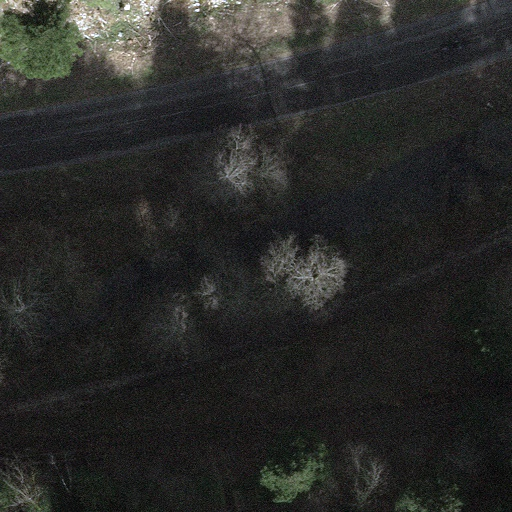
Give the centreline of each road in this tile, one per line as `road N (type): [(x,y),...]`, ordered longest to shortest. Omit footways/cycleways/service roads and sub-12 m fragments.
road 1 (track): [(0,408),(240,342),(511,247)]
road 2 (secondary): [(511,17),(331,77),(0,141)]
road 3 (track): [(0,431),(414,399),(511,367)]
